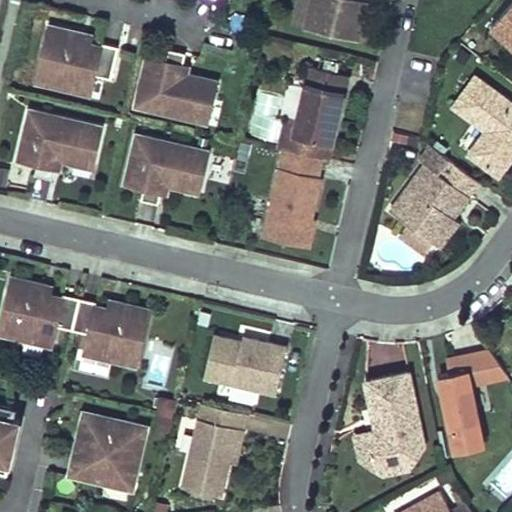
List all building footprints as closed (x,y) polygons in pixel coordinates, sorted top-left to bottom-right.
[(302,0),(297,23),(309,26),(315,0),(302,0)] [(315,0),(309,26),(361,38),(369,0),(315,0)] [(511,2),(496,21),(511,35),(511,2)] [(112,75),(119,44),(102,40),(101,46),(91,44),(79,41),(82,32),(50,24),(37,78),(92,91),(96,72),(112,75)] [(91,44),(93,35),(82,32),(79,41),(91,44)] [(210,117),(218,81),(188,74),(181,73),(184,61),(187,50),(170,46),(168,57),(149,53),(138,100),(210,117)] [(188,74),(191,62),(184,61),(181,73),(188,74)] [(311,61),(299,113),(295,130),(306,132),(302,148),(325,153),(332,155),(341,117),(351,71),(311,61)] [(501,171),(511,157),(511,94),(480,70),(456,100),(489,125),(480,136),(492,145),(483,157),(501,171)] [(93,161),(102,125),(30,108),(19,155),(38,160),(35,171),(51,175),(54,164),(57,152),(64,154),(93,161)] [(302,148),(306,132),(295,130),(299,113),(290,111),(282,143),(285,144),(302,148)] [(201,185),(209,149),(137,132),(126,179),(145,184),(142,195),(159,199),(161,188),(164,176),(171,178),(201,185)] [(471,148),(483,157),(492,145),(480,136),(471,148)] [(302,148),(285,144),(265,229),(306,240),(319,186),(322,173),(319,173),(325,153),(302,148)] [(471,191),(482,176),(451,154),(438,144),(393,205),(437,238),(456,212),(448,206),(463,185),(471,191)] [(61,165),(64,154),(57,152),(54,164),(61,165)] [(171,178),(164,176),(161,188),(168,189),(171,178)] [(456,212),(437,238),(442,242),(454,227),(462,216),(456,212)] [(74,323),(81,292),(65,288),(64,293),(52,290),(43,288),(45,280),(38,278),(13,273),(1,326),(54,339),(58,320),(74,323)] [(52,290),(54,282),(45,280),(43,288),(52,290)] [(151,305),(119,298),(117,306),(108,303),(97,301),(98,296),(81,292),(74,323),(90,327),(85,346),(138,359),(151,305)] [(117,306),(119,298),(110,295),(108,303),(117,306)] [(282,372),(289,340),(253,331),(252,336),(244,334),(216,327),(207,369),(278,386),(282,372)] [(472,379),(510,371),(492,346),(469,350),(449,353),(452,367),(442,369),(456,437),(483,431),(472,379)] [(80,355),(77,367),(107,375),(110,363),(80,355)] [(427,442),(412,368),(392,372),(369,377),(377,419),(381,419),(383,425),(379,426),(358,430),(363,455),(427,442)] [(168,436),(175,399),(159,395),(151,433),(168,436)] [(245,423),(249,407),(205,396),(184,480),(221,489),(230,454),(238,422),(245,423)] [(13,414),(14,407),(0,403),(0,411),(3,412),(7,413),(13,414)] [(82,431),(87,409),(80,408),(71,451),(78,452),(81,438),(87,440),(88,433),(82,431)] [(132,476),(143,420),(87,409),(82,431),(88,433),(87,440),(81,438),(78,452),(71,451),(68,469),(99,476),(100,470),(132,476)] [(0,468),(7,471),(20,416),(13,414),(7,413),(3,412),(0,411),(0,468)] [(237,456),(245,423),(238,422),(230,454),(237,456)] [(427,442),(363,455),(386,469),(412,464),(427,442)] [(132,476),(100,470),(99,476),(131,482),(132,476)] [(453,511),(440,485),(421,495),(425,502),(407,511),(453,511)] [(407,511),(425,502),(421,495),(393,511),(407,511)]
